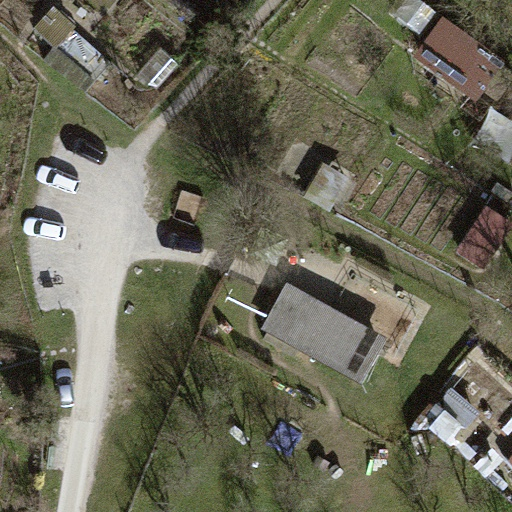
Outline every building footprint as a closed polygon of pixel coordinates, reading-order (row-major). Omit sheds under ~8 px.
[(511,66),(504,61),(508,55),(444,11),(414,55),(478,98),(486,86),(503,98),(511,84),(511,66)] [(101,73),(112,61),(75,29),(64,41),(101,73)] [(85,92),(98,77),(57,43),(44,58),(85,92)] [(145,68),(160,82),(180,61),(165,47),(145,68)] [(333,206),(351,172),(327,160),(309,193),(333,206)] [(459,247),(485,265),(511,225),(511,218),(489,203),(459,247)] [(377,339),(277,283),(251,329),(352,385),(377,339)]
